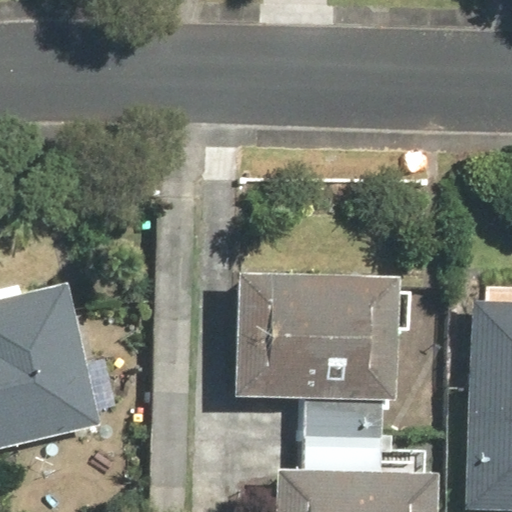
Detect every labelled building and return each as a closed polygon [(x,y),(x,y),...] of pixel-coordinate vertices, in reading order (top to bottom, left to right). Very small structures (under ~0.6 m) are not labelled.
[(511,205),(511,201),(471,199),(468,255),(509,258),(511,205)] [(427,511),(428,488),(381,487),(383,387),(375,386),(378,279),(228,274),(225,409),(297,411),(295,482),(261,481),(260,511),(427,511)] [(0,442),(82,421),(47,285),(0,297),(0,442)] [(511,511),(511,307),(457,306),(449,511),(511,511)] [(228,426),(193,425),(191,505),(225,506),(228,426)]
